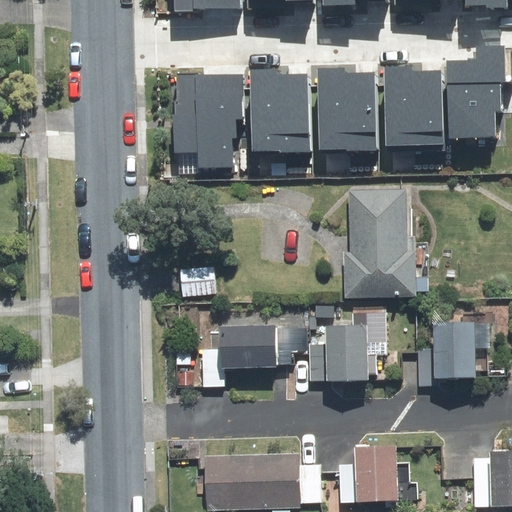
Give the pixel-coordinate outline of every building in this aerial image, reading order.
[(180,0),(181,9),(236,8),(235,0),(180,0)] [(272,27),(226,28),(227,65),(273,64),(272,27)] [(482,60),(453,60),(455,137),(502,136),(501,112),(506,112),(506,82),(511,82),(511,45),(482,46),(482,60)] [(350,65),(323,66),(326,152),(384,150),(382,81),(381,71),(350,72),(350,65)] [(417,65),(390,66),(392,146),(451,144),(449,70),(417,71),(417,65)] [(284,69),(257,69),(259,151),(317,148),(314,74),(284,74),(284,69)] [(248,74),(184,74),(185,114),(180,114),(181,152),(205,152),(205,167),(243,166),(242,143),(249,142),(248,74)] [(401,198),(352,199),(354,261),(347,261),(347,298),(410,296),(409,244),(402,244),(401,198)] [(215,271),(182,274),(184,302),(218,300),(215,271)] [(363,326),(330,327),(331,388),(364,387),(363,326)] [(476,326),(442,326),(443,384),(478,383),(476,326)] [(277,331),(221,332),(222,371),(278,370),(277,331)] [(394,449),(360,450),(361,504),(396,504),(394,449)] [(511,454),(492,455),(493,511),(511,511),(511,454)] [(298,458),(203,460),(204,509),(299,507),(298,458)]
